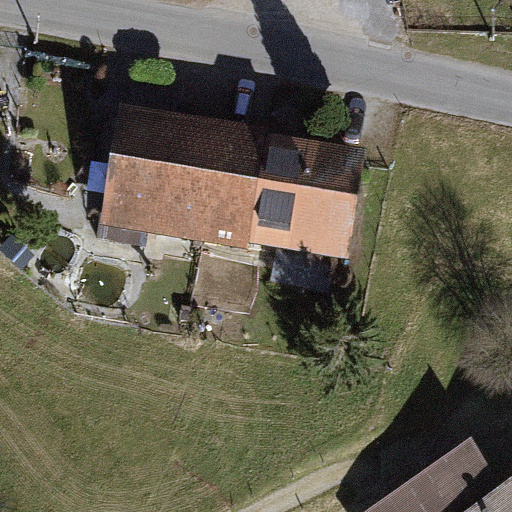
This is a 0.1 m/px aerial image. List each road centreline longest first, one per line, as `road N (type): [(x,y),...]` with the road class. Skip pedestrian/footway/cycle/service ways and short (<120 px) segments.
road 1 (unclassified): [(0,7),(398,78),(511,108)]
road 2 (track): [(277,511),(511,411)]
